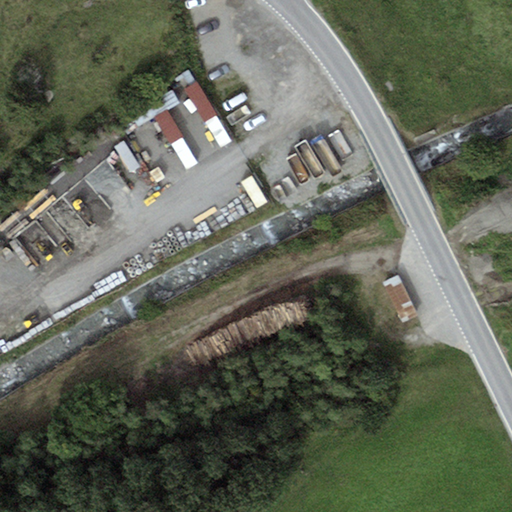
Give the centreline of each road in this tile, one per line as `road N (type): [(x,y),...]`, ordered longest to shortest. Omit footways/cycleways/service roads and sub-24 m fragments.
road 1 (tertiary): [(511,403),(351,83),(285,0)]
road 2 (track): [(199,319),(297,275),(435,246)]
